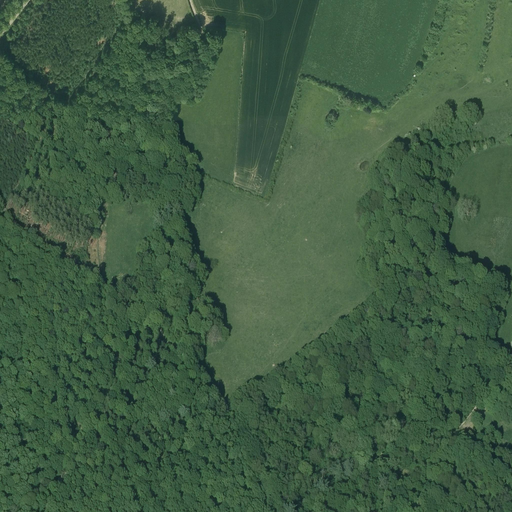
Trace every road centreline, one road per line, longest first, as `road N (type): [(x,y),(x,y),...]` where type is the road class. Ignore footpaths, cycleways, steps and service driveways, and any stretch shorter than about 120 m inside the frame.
road 1 (track): [(229,412),(199,365),(164,338),(156,312),(152,246),(172,162),(172,96),(179,69),(201,39),(189,0)]
road 2 (track): [(0,218),(49,126),(133,7)]
road 3 (track): [(108,192),(174,45),(172,28)]
road 4 (track): [(425,511),(448,440),(511,370)]
road 5 (track): [(98,451),(0,322)]
